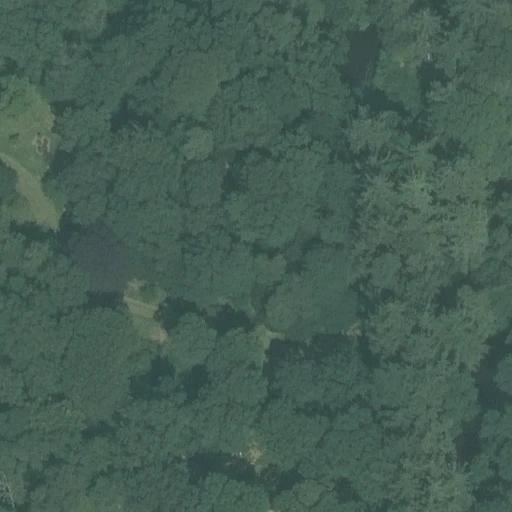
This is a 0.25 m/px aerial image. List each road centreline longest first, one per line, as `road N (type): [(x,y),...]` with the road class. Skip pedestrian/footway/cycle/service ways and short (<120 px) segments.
road 1 (track): [(440,511),(423,229),(371,188),(333,132),(317,58),(317,0)]
road 2 (track): [(0,166),(23,183),(75,280),(121,306),(349,372),(432,386)]
